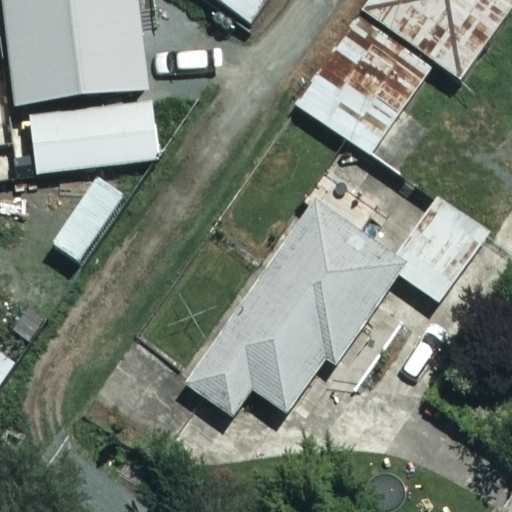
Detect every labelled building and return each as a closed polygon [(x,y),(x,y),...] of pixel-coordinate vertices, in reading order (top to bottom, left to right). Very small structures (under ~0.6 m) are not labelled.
[(263,0),(213,0),(246,24),(263,0)] [(436,65),(459,81),(511,4),(511,0),(369,0),(360,12),(436,65)] [(294,106),(392,175),(445,100),(423,84),(436,65),(360,12),(294,106)] [(481,237),(488,243),(511,209),(511,119),(459,81),(445,100),(392,175),(428,200),(481,237)] [(157,161),(150,104),(28,119),(35,176),(157,161)] [(383,265),(413,221),(336,167),(182,386),(184,388),(229,419),(248,391),(278,413),(383,265)] [(413,221),(383,265),(436,302),(481,237),(428,200),(413,221)] [(182,386),(132,352),(86,419),(138,455),(184,388),(182,386)]
